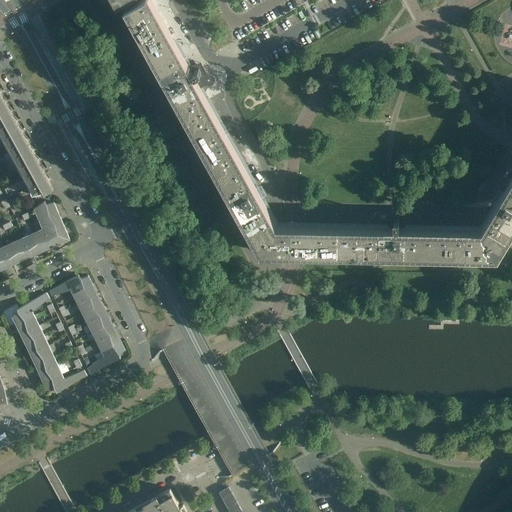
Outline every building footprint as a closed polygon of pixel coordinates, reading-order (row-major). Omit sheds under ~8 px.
[(118,0),(119,1),(120,3),(120,4),(122,6),(123,9),(124,8),(124,9),(127,7),(139,0),(118,0)] [(282,253),(288,254),(294,254),(300,254),(302,254),(302,253),(479,256),(497,257),(506,242),(511,232),(511,179),(504,192),(503,192),(502,191),(496,201),(497,202),(498,203),(482,229),(481,229),(404,228),(404,225),(402,225),(402,224),(402,215),(394,214),(394,226),(394,228),(301,226),(295,226),(292,226),(291,226),(288,226),(283,225),(277,225),(276,225),(261,198),(262,198),(263,197),(258,186),(256,187),(255,188),(209,104),(208,103),(209,103),(208,100),(207,101),(204,96),(205,95),(207,94),(206,92),(208,85),(209,85),(210,84),(211,84),(212,83),(213,82),(213,81),(214,80),(214,79),(213,78),(213,77),(213,76),(212,76),(212,75),(211,75),(210,75),(210,74),(209,74),(208,74),(207,74),(205,69),(201,71),(199,67),(194,70),(192,71),(191,72),(188,66),(189,66),(187,63),(187,64),(183,58),(179,51),(173,40),(171,35),(151,0),(139,0),(127,7),(124,9),(125,9),(134,25),(137,30),(156,64),(160,71),(173,95),(176,100),(195,135),(209,161),(245,225),(255,243),(256,245),(260,252),(273,252),(280,252),(280,253),(282,253)] [(0,112),(8,106),(5,102),(2,97),(0,98),(0,112)] [(0,126),(13,116),(14,115),(10,112),(8,106),(0,112),(0,126)] [(0,136),(2,140),(18,126),(19,125),(16,121),(13,116),(0,126),(0,136)] [(7,149),(24,136),(25,135),(21,131),(18,126),(2,140),(7,149)] [(279,135),(273,126),(268,129),(273,138),(279,135)] [(13,159),(29,145),(30,145),(27,141),(24,136),(7,149),(13,159)] [(18,169),(34,155),(35,154),(32,151),(29,145),(13,159),(18,169)] [(23,178),(40,165),(41,164),(40,163),(37,160),(34,155),(18,169),(23,178)] [(29,188),(45,174),(46,174),(43,170),(40,165),(23,178),(29,188)] [(53,189),(50,183),(45,174),(29,188),(32,195),(35,194),(38,193),(41,192),(43,191),(44,194),(53,189)] [(70,239),(63,224),(54,202),(47,203),(45,201),(34,207),(43,229),(51,247),(70,239)] [(51,247),(43,229),(34,233),(42,251),(51,247)] [(42,251),(34,233),(24,237),(32,256),(42,251)] [(32,256),(24,237),(14,242),(22,260),(32,256)] [(22,260),(14,242),(4,246),(12,264),(22,260)] [(12,264),(4,246),(0,248),(0,263),(2,269),(12,264)] [(73,293),(92,284),(88,276),(81,278),(79,274),(50,290),(53,296),(71,289),(73,293)] [(78,303),(97,293),(92,284),(73,293),(78,303)] [(32,311),(49,299),(46,292),(17,308),(18,311),(12,316),(17,325),(35,316),(32,311)] [(83,313),(102,303),(97,293),(78,303),(83,313)] [(88,322),(107,313),(102,303),(83,313),(88,322)] [(92,332),(112,322),(107,313),(88,322),(92,332)] [(21,333),(39,325),(35,316),(17,325),(21,333)] [(97,342),(117,332),(112,322),(92,332),(97,342)] [(43,335),(39,325),(21,333),(26,343),(43,335)] [(102,351),(121,341),(117,332),(97,342),(102,351)] [(48,344),(43,335),(26,343),(30,353),(48,344)] [(91,373),(121,357),(120,354),(125,350),(121,341),(102,351),(104,355),(88,368),(91,373)] [(53,354),(48,344),(30,353),(35,363),(53,354)] [(57,364),(57,363),(53,354),(35,363),(39,372),(57,364)] [(62,374),(57,364),(39,372),(44,382),(62,374)] [(57,392),(87,376),(84,370),(64,378),(62,374),(44,382),(47,390),(55,389),(57,392)] [(222,497),(231,492),(229,487),(219,492),(222,497)] [(169,511),(180,506),(170,488),(136,507),(138,511),(169,511)] [(224,502),(234,496),(231,492),(222,497),(224,502)] [(227,506),(237,501),(234,496),(224,502),(227,506)] [(230,511),(239,506),(237,501),(227,506),(230,511)]
